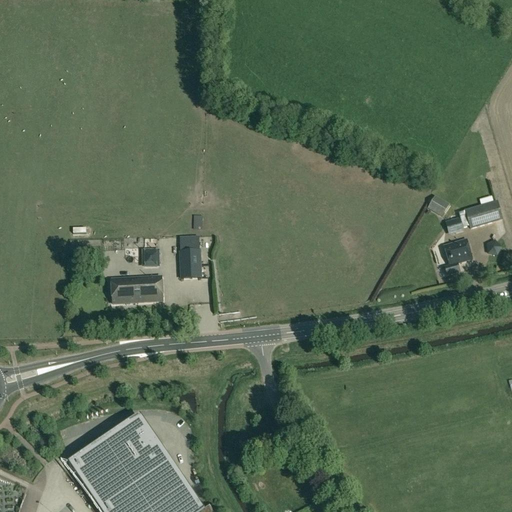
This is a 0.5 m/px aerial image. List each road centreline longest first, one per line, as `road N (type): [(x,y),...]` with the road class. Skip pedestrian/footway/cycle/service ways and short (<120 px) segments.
road 1 (tertiary): [(260,336),(138,347),(0,386)]
road 2 (tertiary): [(511,290),(260,336)]
road 3 (unclassified): [(349,511),(279,413),(260,336)]
road 4 (unknown): [(104,267),(150,268),(189,284),(202,295),(207,341)]
